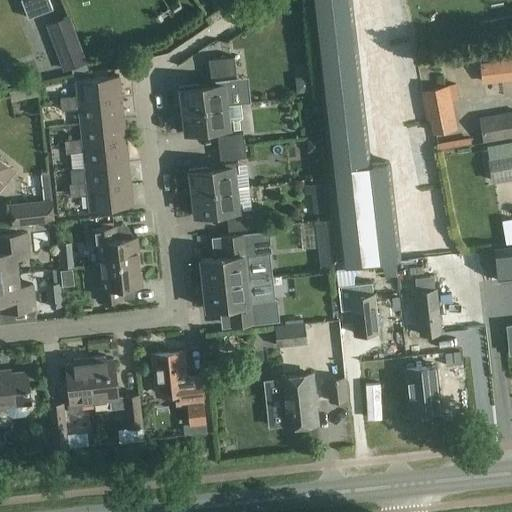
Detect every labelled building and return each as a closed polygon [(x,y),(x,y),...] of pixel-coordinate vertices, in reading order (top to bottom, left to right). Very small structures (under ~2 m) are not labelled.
[(22,0),(29,17),(53,8),(50,0),(22,0)] [(350,0),(311,0),(342,265),(400,258),(389,162),(370,164),(350,0)] [(70,69),(87,62),(71,16),(53,23),(70,69)] [(92,70),(114,68),(113,49),(91,51),(92,70)] [(209,66),(210,66),(211,77),(236,74),(234,56),(209,59),(209,66)] [(511,61),(480,65),(482,81),(511,77),(511,61)] [(60,104),(122,97),(119,75),(75,80),(77,96),(60,97),(60,104)] [(185,110),(225,105),(223,91),(229,89),(228,79),(212,81),(212,85),(199,87),(199,84),(179,86),(181,101),(184,101),(185,110)] [(422,91),(428,119),(429,119),(432,133),(456,128),(450,99),(447,85),(422,91)] [(80,124),(124,119),(122,97),(60,104),(61,110),(78,109),(80,124)] [(225,105),(185,110),(186,118),(183,119),(185,134),(204,131),(204,129),(217,127),(217,132),(234,130),(233,120),(226,119),(225,105)] [(483,143),(511,138),(511,111),(479,117),(483,143)] [(65,147),(126,141),(124,119),(80,124),(81,138),(64,140),(65,147)] [(219,147),(244,145),(243,133),(218,135),(219,147)] [(84,167),(129,162),(126,141),(65,147),(65,153),(83,151),(84,167)] [(244,145),(219,147),(221,160),(246,157),(244,145)] [(491,182),(511,178),(511,153),(487,158),(491,182)] [(0,185),(13,169),(0,158),(0,185)] [(194,192),(234,188),(233,174),(239,172),(238,161),(221,163),(222,168),(208,169),(208,167),(189,169),(191,184),(193,184),(194,192)] [(70,190),(131,184),(129,162),(84,167),(86,181),(69,183),(70,190)] [(41,173),(44,199),(9,203),(12,226),(54,222),(52,198),(51,198),(48,172),(41,173)] [(131,184),(70,190),(70,196),(87,195),(89,211),(133,206),(131,184)] [(234,188),(194,192),(195,201),(193,201),(194,216),(214,214),(213,212),(226,210),(227,214),(244,213),(242,202),(236,201),(234,188)] [(229,229),(228,229),(228,230),(254,227),(252,215),(227,218),(229,229)] [(332,217),(316,219),(319,246),(335,244),(332,217)] [(100,264),(139,260),(137,236),(116,238),(115,227),(91,229),(92,242),(98,242),(100,264)] [(204,283),(251,278),(248,255),(271,252),(269,231),(221,236),(222,248),(218,249),(219,257),(201,259),(204,283)] [(0,274),(18,273),(16,257),(30,256),(27,232),(0,234),(0,274)] [(511,243),(493,245),(497,281),(511,279),(511,243)] [(139,260),(100,264),(102,287),(97,287),(98,301),(122,298),(121,287),(142,284),(139,260)] [(360,266),(363,280),(384,276),(382,262),(360,266)] [(255,266),(255,286),(267,285),(266,265),(255,266)] [(18,273),(0,274),(0,298),(1,299),(4,323),(36,319),(33,284),(19,285),(18,273)] [(441,332),(436,289),(435,275),(413,277),(420,335),(441,332)] [(251,278),(204,283),(207,308),(224,306),(225,314),(229,313),(231,326),(279,320),(277,299),(253,301),(251,278)] [(374,292),(373,292),(372,282),(359,283),(338,286),(341,310),(351,309),(353,335),(379,332),(374,292)] [(305,322),(274,325),(277,347),(307,343),(305,322)] [(338,368),(337,330),(318,331),(319,369),(338,368)] [(183,351),(152,354),(156,394),(176,392),(177,402),(186,401),(189,422),(203,421),(201,399),(198,375),(186,377),(183,351)] [(107,358),(89,360),(93,401),(110,399),(111,408),(125,407),(127,428),(136,427),(143,427),(139,394),(118,396),(114,361),(107,361),(107,358)] [(93,401),(89,360),(72,362),(72,365),(65,366),(69,404),(67,404),(68,413),(78,412),(81,407),(81,403),(93,401)] [(441,410),(436,364),(405,368),(409,414),(441,410)] [(0,370),(0,410),(6,410),(6,412),(12,417),(25,415),(31,410),(27,371),(5,374),(5,370),(0,370)] [(280,379),(264,380),(268,427),(285,425),(285,426),(317,423),(312,374),(280,377),(280,379)] [(326,379),(329,402),(347,400),(344,377),(326,379)] [(63,402),(47,404),(53,450),(68,448),(63,402)] [(212,423),(195,425),(196,435),(213,434),(212,423)]
